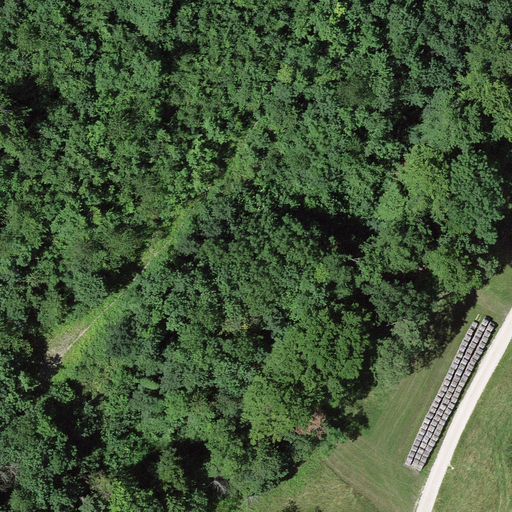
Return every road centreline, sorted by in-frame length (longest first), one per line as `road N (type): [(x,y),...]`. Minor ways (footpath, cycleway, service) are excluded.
road 1 (track): [(0,439),(229,159),(313,0)]
road 2 (track): [(511,331),(467,410),(427,511)]
